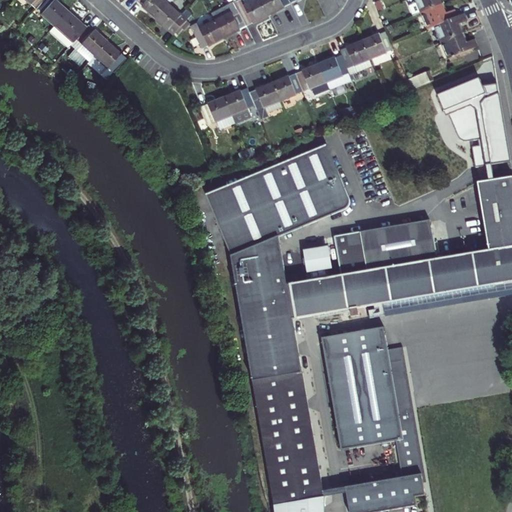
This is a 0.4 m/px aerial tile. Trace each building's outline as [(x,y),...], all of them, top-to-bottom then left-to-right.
[(48,23),(61,8),(51,0),(35,0),(30,6),(48,23)] [(136,0),(135,1),(153,18),(166,3),(162,0),(136,0)] [(235,0),(233,1),(237,8),(245,25),(267,14),(259,0),(235,0)] [(259,0),(267,14),(290,2),(288,0),(259,0)] [(415,0),(420,11),(441,2),(440,0),(415,0)] [(214,19),(223,36),(245,25),(237,8),(233,1),(211,13),(214,19)] [(441,2),(420,11),(427,27),(434,25),(456,15),(454,10),(449,12),(446,13),(441,2)] [(166,3),(153,18),(172,35),(185,20),(166,3)] [(48,23),(66,40),(69,37),(79,25),(61,8),(48,23)] [(462,13),(456,15),(434,25),(440,40),(460,32),(457,24),(460,23),(465,21),(462,13)] [(223,36),(214,19),(192,31),(200,48),(223,36)] [(88,53),(101,39),(82,22),(79,25),(69,37),(88,53)] [(361,41),(369,58),(392,49),(389,43),(385,31),(361,41)] [(460,32),(440,40),(447,57),(475,46),(472,39),(467,41),(464,42),(460,32)] [(119,56),(101,39),(88,53),(106,70),(119,56)] [(339,50),(341,54),(346,68),(354,64),(357,71),(372,65),(369,58),(361,41),(339,50)] [(351,81),(346,68),(341,54),(318,64),(325,82),(328,90),(351,81)] [(294,73),(302,91),(325,82),(318,64),(294,73)] [(429,71),(405,81),(409,91),(433,81),(429,71)] [(302,91),(294,73),(272,82),(279,100),(302,91)] [(459,140),(463,143),(479,140),(480,145),(472,147),(475,167),(510,161),(509,155),(504,142),(501,142),(500,136),(506,135),(497,84),(483,86),(479,78),(437,96),(446,117),(448,116),(457,137),(459,140)] [(279,100),(272,82),(248,92),(256,111),(259,120),(267,117),(263,107),(279,100)] [(253,105),(248,92),(246,87),(223,96),(230,114),(233,121),(248,114),(246,108),(253,105)] [(234,123),(233,121),(230,114),(223,96),(200,106),(207,124),(215,120),(219,129),(234,123)] [(349,203),(349,201),(323,143),(203,193),(231,260),(235,279),(237,293),(255,393),(256,393),(275,502),(276,511),(324,511),(324,494),(303,373),(307,372),(297,319),(351,310),(352,315),(358,314),(357,309),(511,282),(511,177),(478,183),(490,251),(435,260),(429,222),(333,238),(339,276),(288,285),(280,237),(346,205),(349,203)] [(511,292),(511,282),(357,309),(358,314),(359,319),(511,292)] [(385,328),(322,339),(342,452),(396,443),(403,479),(357,487),(361,511),(391,511),(419,507),(418,498),(428,497),(424,475),(422,476),(411,414),(410,415),(401,361),(390,363),(385,328)] [(457,380),(496,380),(495,360),(456,360),(457,380)] [(348,488),(352,511),(361,511),(357,487),(348,488)]
